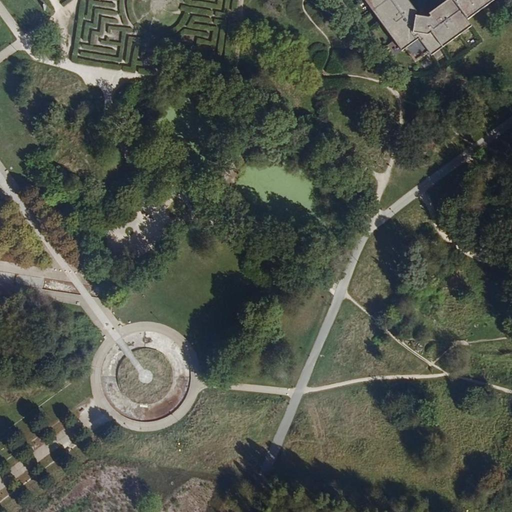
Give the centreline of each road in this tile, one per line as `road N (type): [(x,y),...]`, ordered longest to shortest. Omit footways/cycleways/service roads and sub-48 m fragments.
road 1 (track): [(419,190),(438,234),(461,252),(511,269)]
road 2 (track): [(341,292),(396,338),(450,342)]
